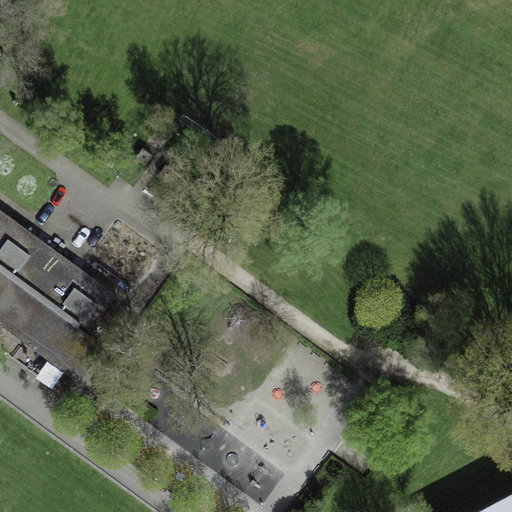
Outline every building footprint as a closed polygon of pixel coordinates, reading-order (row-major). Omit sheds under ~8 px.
[(156,126),(149,137),(158,143),(166,133),(156,126)] [(180,142),(173,153),(183,160),(190,149),(180,142)] [(142,146),(135,157),(145,164),(152,153),(142,146)] [(166,163),(159,173),(169,180),(176,169),(166,163)] [(0,208),(0,324),(78,381),(104,346),(78,327),(81,323),(89,329),(116,294),(0,208)] [(511,511),(511,491),(472,511),(511,511)]
